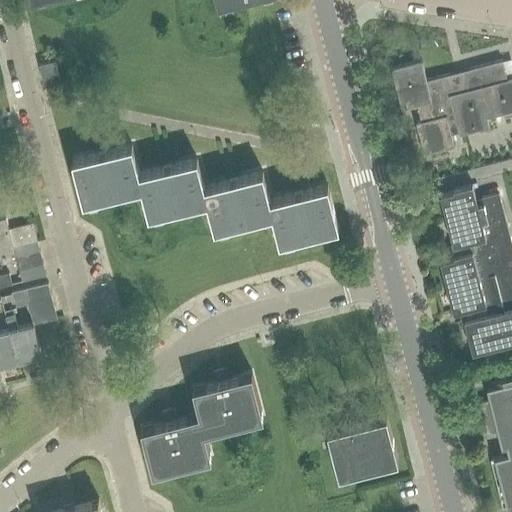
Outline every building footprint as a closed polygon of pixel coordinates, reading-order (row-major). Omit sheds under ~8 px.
[(40,64),(44,82),(60,78),(56,60),(40,64)] [(392,68),(402,107),(417,103),(422,121),(418,122),(425,153),(454,145),(451,134),(460,132),(460,134),(490,126),(487,117),(496,115),(511,110),(511,77),(507,79),(503,62),(503,60),(502,60),(464,69),(460,70),(455,72),(427,79),(422,60),(392,68)] [(84,201),(143,187),(139,172),(133,145),(103,152),(74,159),(84,201)] [(139,172),(143,187),(149,215),(208,201),(205,186),(198,158),(167,165),(139,172)] [(215,229),(273,215),(270,199),(264,172),(233,179),(205,186),(208,201),(215,229)] [(298,192),(270,199),(273,215),(279,242),(339,228),(329,185),(298,192)] [(511,242),(499,193),(481,198),(482,201),(477,202),(472,185),(454,190),(454,191),(441,195),(453,245),(458,244),(460,254),(455,255),(456,257),(441,261),(454,313),(467,309),(469,319),(465,320),(473,353),(498,346),(500,351),(511,347),(511,242)] [(13,246),(9,229),(6,215),(0,215),(0,261),(3,261),(0,249),(13,246)] [(33,223),(9,229),(13,246),(37,240),(33,223)] [(40,251),(37,241),(37,240),(13,246),(16,257),(16,258),(40,252),(40,251)] [(40,252),(16,258),(19,269),(43,263),(40,252)] [(46,275),(43,263),(19,269),(22,281),(46,275)] [(9,273),(0,275),(0,286),(12,284),(9,273)] [(25,289),(27,299),(27,301),(51,294),(48,283),(25,289)] [(15,302),(27,299),(25,289),(12,292),(15,302)] [(30,312),(31,313),(54,306),(51,296),(51,294),(27,301),(28,301),(30,312)] [(57,317),(54,306),(31,313),(34,324),(57,317)] [(13,308),(4,311),(6,317),(15,315),(13,308)] [(41,355),(37,337),(34,324),(18,327),(15,315),(6,317),(9,330),(10,330),(18,361),(41,355)] [(0,365),(18,361),(10,330),(9,330),(0,331),(0,365)] [(194,386),(200,412),(205,430),(206,430),(258,417),(258,418),(264,416),(252,371),(228,377),(226,368),(221,369),(215,371),(217,380),(194,386)] [(511,375),(490,382),(491,386),(487,387),(490,399),(481,401),(488,432),(499,435),(504,454),(491,458),(503,506),(511,504),(511,508),(511,375)] [(213,457),(206,430),(205,430),(200,412),(177,418),(175,408),(169,409),(164,411),(166,421),(142,427),(153,471),(207,457),(207,458),(213,457)] [(349,414),(352,423),(328,429),(340,475),(346,473),(345,472),(399,459),(387,414),(364,420),(361,411),(355,412),(349,414)] [(102,511),(99,498),(98,499),(98,500),(74,506),(74,505),(69,506),(64,507),(65,508),(51,511),(102,511)]
